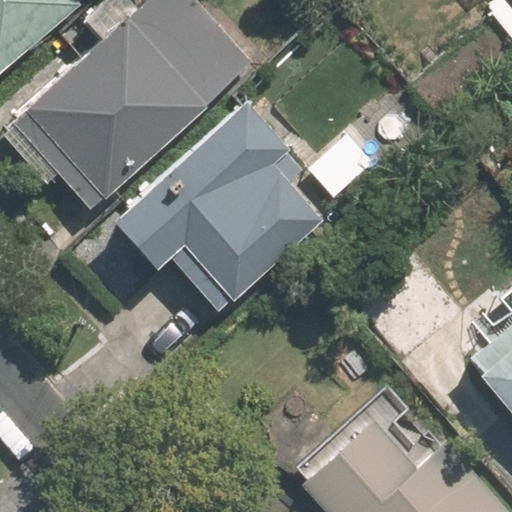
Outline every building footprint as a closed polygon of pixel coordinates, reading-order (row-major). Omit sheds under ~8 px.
[(0,0),(0,70),(76,0),(0,0)] [(253,55),(199,0),(106,0),(84,22),(98,36),(16,116),(102,203),(253,55)] [(304,149),(253,89),(115,206),(161,260),(177,246),(225,303),(325,219),(282,168),(304,149)] [(511,211),(424,290),(511,387),(511,211)] [(351,316),(247,417),(340,511),(418,511),(482,450),(351,316)]
